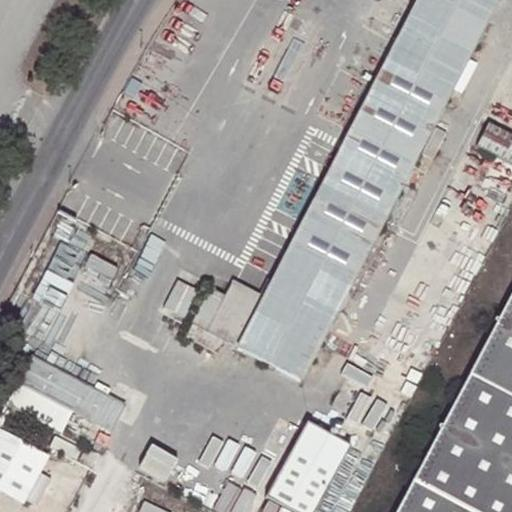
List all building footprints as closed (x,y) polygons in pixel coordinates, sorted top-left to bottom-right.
[(497,0),(415,0),(236,346),(300,380),(497,0)] [(511,133),(487,120),(475,144),(511,162),(511,133)] [(206,286),(188,321),(219,337),(232,344),(258,293),(231,279),(223,294),(206,286)] [(511,511),(511,290),(394,511),(511,511)] [(212,350),(219,337),(188,321),(182,334),(212,350)] [(31,417),(59,431),(85,381),(31,353),(6,404),(31,417)] [(400,390),(410,395),(415,385),(405,379),(400,390)] [(31,417),(6,404),(0,414),(0,489),(23,502),(34,481),(49,454),(19,438),(31,417)] [(305,419),(265,496),(295,511),(313,511),(350,442),(305,419)] [(56,447),(77,458),(84,446),(84,445),(63,434),(56,447)] [(90,465),(98,453),(84,446),(77,458),(90,465)]
